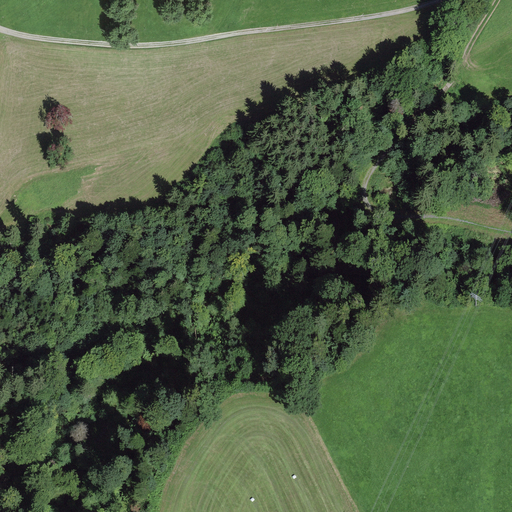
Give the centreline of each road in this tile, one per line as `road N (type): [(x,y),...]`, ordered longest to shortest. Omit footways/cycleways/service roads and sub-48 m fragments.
road 1 (track): [(440,0),(147,44),(0,30)]
road 2 (track): [(499,0),(463,61),(367,179),(364,194),(376,213),(511,233)]
